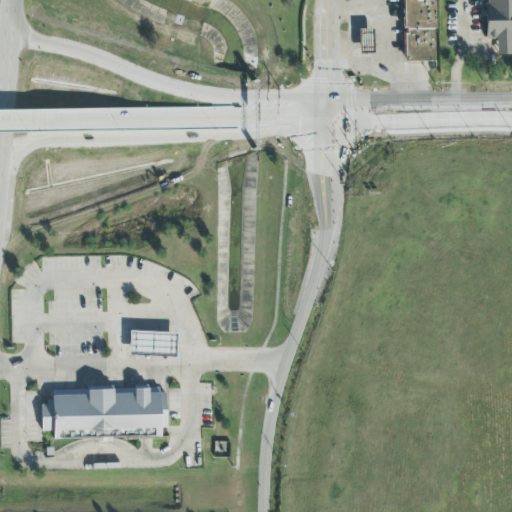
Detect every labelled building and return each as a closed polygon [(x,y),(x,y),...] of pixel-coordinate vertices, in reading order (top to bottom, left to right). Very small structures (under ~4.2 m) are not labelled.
[(402,0),(405,59),(439,59),(439,0),(402,0)] [(486,0),(511,0),(511,39),(511,45),(495,46),(495,33),(486,33),(486,0)] [(357,30),(358,54),(373,54),(372,29),(357,30)] [(128,356),(175,358),(176,334),(129,332),(128,356)] [(34,436),(35,386),(158,383),(161,438),(34,436)]
